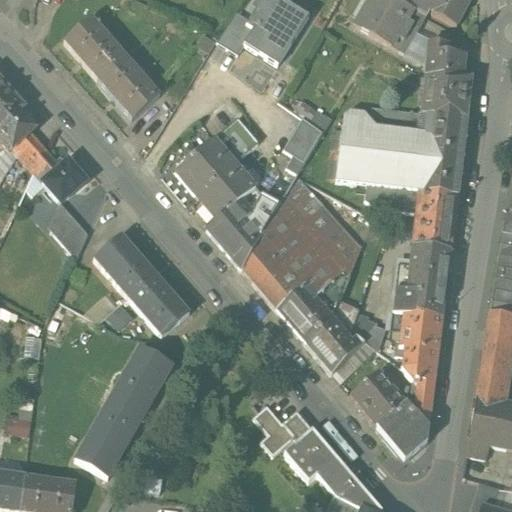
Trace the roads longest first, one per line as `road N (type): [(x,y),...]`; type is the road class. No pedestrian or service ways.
road 1 (tertiary): [(0,35),(411,511)]
road 2 (residential): [(511,60),(430,511)]
